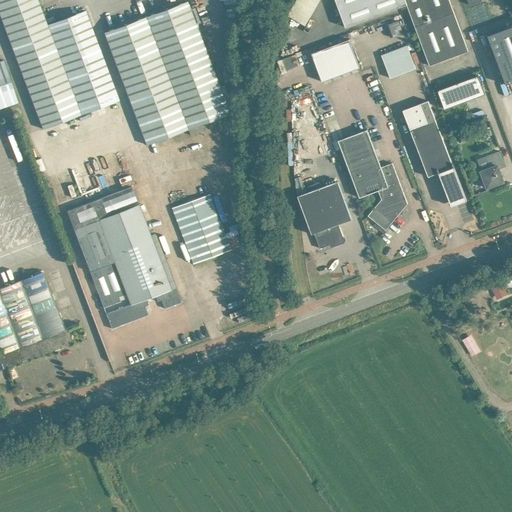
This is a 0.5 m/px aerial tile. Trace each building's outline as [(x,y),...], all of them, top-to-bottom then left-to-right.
[(0,0),(0,16),(34,106),(43,129),(119,100),(85,10),(47,24),(37,0),(0,0)] [(296,0),(288,15),(305,25),(319,0),(296,0)] [(319,0),(305,25),(310,38),(407,5),(429,65),(468,50),(449,0),(319,0)] [(187,1),(104,32),(146,145),(229,114),(187,1)] [(486,32),(493,51),(506,84),(511,82),(511,33),(509,27),(506,28),(505,24),(486,32)] [(322,81),(360,67),(349,39),(311,53),(322,81)] [(389,51),(398,75),(424,65),(414,41),(389,51)] [(0,60),(0,108),(18,103),(3,59),(0,60)] [(478,75),(438,90),(445,108),(485,93),(478,75)] [(421,104),(403,110),(410,129),(425,167),(428,176),(439,172),(448,194),(459,199),(465,196),(461,187),(436,119),(429,101),(421,104)] [(367,129),(338,140),(360,197),(378,190),(382,199),(368,215),(386,230),(408,203),(392,163),(381,167),(367,129)] [(462,132),(456,134),(459,142),(465,140),(462,132)] [(489,167),(480,170),(486,188),(496,185),(496,186),(503,184),(502,183),(505,182),(500,168),(506,166),(501,151),(484,156),(489,167)] [(309,173),(302,174),(303,185),(311,184),(309,173)] [(84,178),(89,189),(93,187),(89,176),(84,178)] [(306,193),(297,196),(308,225),(312,234),(314,233),(320,248),(334,243),(335,245),(343,242),(344,239),(339,224),(352,219),(338,181),(306,193)] [(131,186),(67,210),(103,307),(128,298),(130,304),(105,313),(111,328),(148,315),(145,307),(149,306),(147,300),(156,297),(158,303),(162,301),(164,310),(182,304),(156,236),(151,238),(131,186)] [(173,208),(189,254),(193,264),(231,250),(211,195),(173,208)] [(172,234),(167,236),(170,246),(175,244),(172,234)] [(77,324),(65,328),(44,273),(0,289),(0,353),(0,354),(6,368),(72,343),(67,328),(78,324),(78,323),(77,323),(77,324)] [(503,284),(492,288),(497,299),(508,294),(503,284)] [(19,382),(13,384),(15,391),(22,389),(19,382)]
